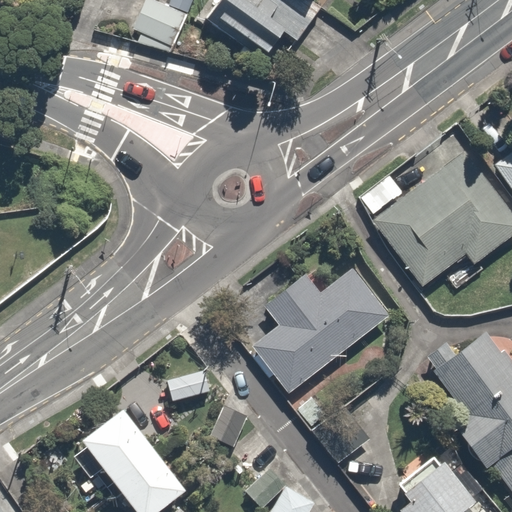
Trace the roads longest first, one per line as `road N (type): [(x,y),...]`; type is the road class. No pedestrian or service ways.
road 1 (residential): [(177,294),(349,511)]
road 2 (secondary): [(0,364),(129,260),(158,219),(193,201)]
road 3 (secondary): [(25,79),(81,77),(149,99),(213,122),(233,150)]
road 4 (secondary): [(177,294),(0,411)]
road 5 (secondary): [(192,195),(25,79)]
road 6 (secondary): [(414,75),(368,134),(272,199)]
road 7 (secondary): [(249,153),(325,106),(414,75)]
road 8 (secondary): [(414,75),(511,1)]
